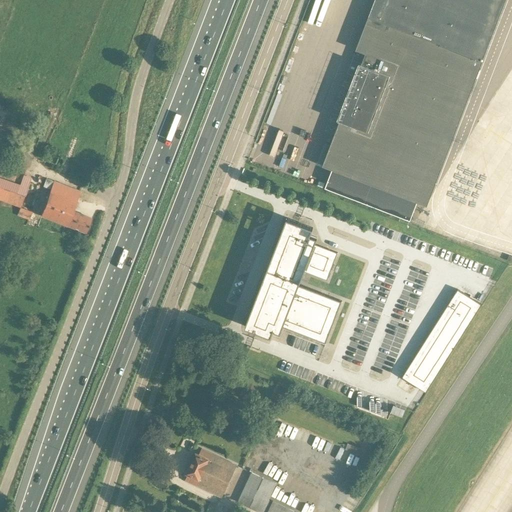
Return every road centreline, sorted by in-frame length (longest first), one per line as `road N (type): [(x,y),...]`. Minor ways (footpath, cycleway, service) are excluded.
road 1 (motorway): [(61,511),(261,0)]
road 2 (motorway): [(226,0),(28,511)]
road 3 (tertiary): [(99,511),(289,0)]
road 4 (unclassified): [(0,503),(124,168),(141,67),(167,0)]
